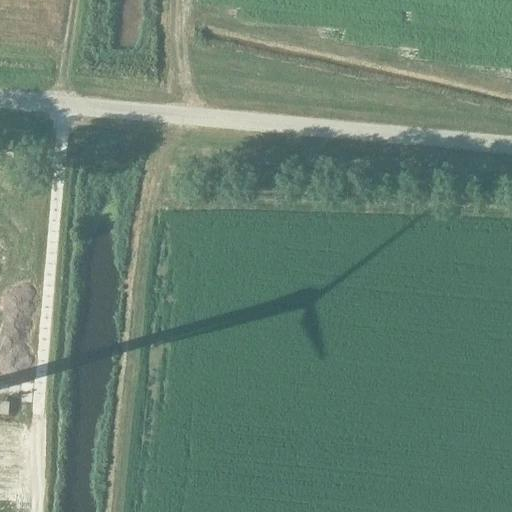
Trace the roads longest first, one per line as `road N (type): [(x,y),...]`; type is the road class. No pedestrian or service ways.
road 1 (unclassified): [(511,155),(0,113)]
road 2 (unknown): [(180,126),(184,0)]
